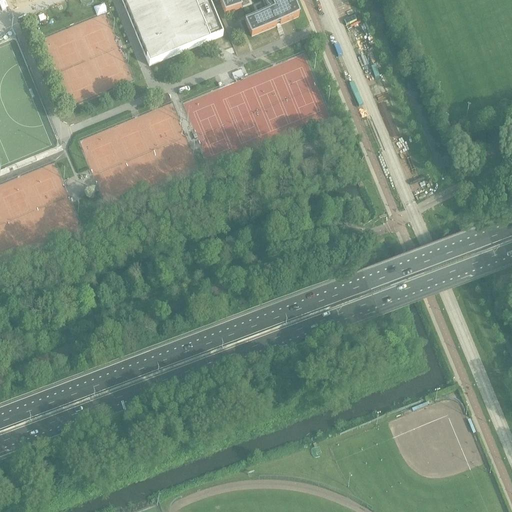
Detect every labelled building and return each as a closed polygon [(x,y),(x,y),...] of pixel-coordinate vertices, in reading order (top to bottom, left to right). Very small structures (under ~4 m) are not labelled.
[(121,0),(125,9),(127,13),(133,29),(135,33),(142,49),(143,53),(149,67),(163,61),(166,60),(198,46),(211,41),(223,36),(207,0),(121,0)] [(218,0),(225,16),(241,9),(237,0),(263,0),(265,3),(266,6),(267,9),(270,12),(264,14),(245,22),(251,38),(299,18),(291,0),(218,0)] [(303,55),(181,104),(208,171),(330,122),(303,55)] [(241,71),(232,75),(234,81),(243,77),(241,71)] [(170,104),(167,97),(159,101),(161,107),(170,104)] [(304,177),(322,170),(317,157),(298,164),(304,177)]
